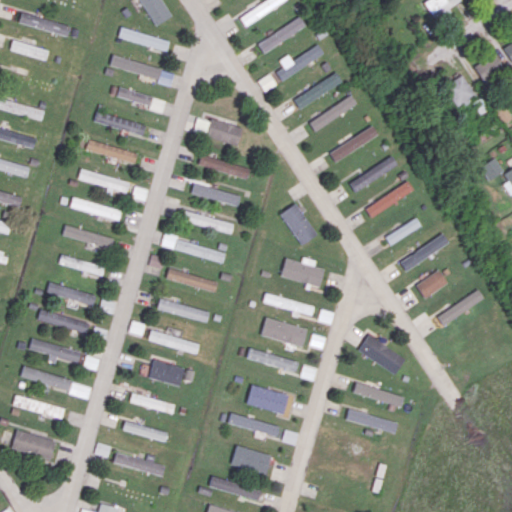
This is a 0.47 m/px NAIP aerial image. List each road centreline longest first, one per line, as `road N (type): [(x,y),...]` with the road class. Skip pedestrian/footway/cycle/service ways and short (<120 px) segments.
road 1 (residential): [(207,19),(68,511)]
road 2 (residential): [(458,401),(195,0)]
road 3 (residential): [(361,256),(286,511)]
